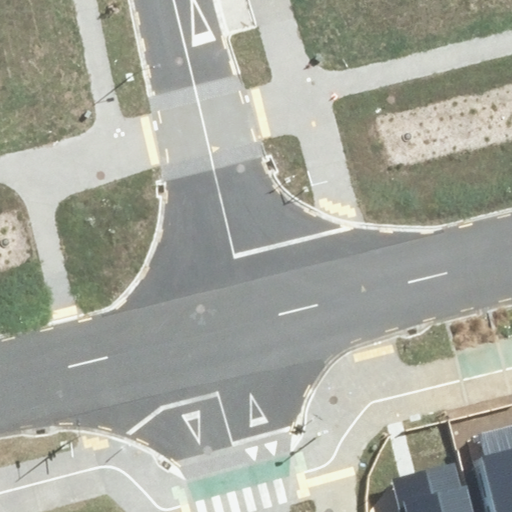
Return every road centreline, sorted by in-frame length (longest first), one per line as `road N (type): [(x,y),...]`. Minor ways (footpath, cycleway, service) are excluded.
road 1 (residential): [(226,327),(234,258),(174,0)]
road 2 (residential): [(511,256),(226,327)]
road 3 (residential): [(226,327),(0,384)]
road 4 (residential): [(226,327),(218,392),(240,511)]
